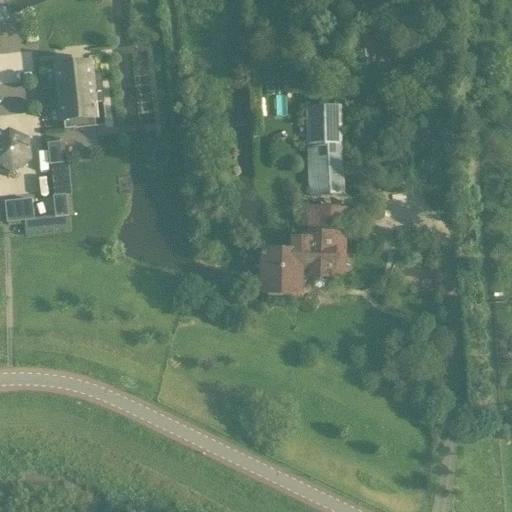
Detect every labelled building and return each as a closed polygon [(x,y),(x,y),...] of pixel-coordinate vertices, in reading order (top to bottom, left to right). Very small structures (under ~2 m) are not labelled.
[(55,81),(47,82),(50,110),(57,109),(57,108),(60,108),(61,122),(64,121),(64,124),(63,124),(64,131),(76,130),(76,129),(94,127),(93,115),(94,115),(93,101),(101,100),(101,101),(103,101),(100,73),(92,74),(92,75),(91,75),(89,64),(56,68),(57,81),(55,82),(55,81)] [(344,196),(341,107),(303,109),(307,197),(344,196)] [(9,133),(0,139),(0,165),(12,171),(28,160),(27,141),(9,133)] [(66,196),(52,198),(54,220),(66,218),(69,218),(66,196)] [(32,201),(4,203),(6,223),(34,221),(32,201)] [(263,288),(278,287),(278,293),(297,293),(297,265),(310,266),(309,275),(329,276),(329,274),(341,274),(341,256),(341,239),(354,239),(355,213),(307,213),(307,239),(298,239),(298,245),(291,245),(291,258),(258,258),(258,260),(261,260),(263,288)]
